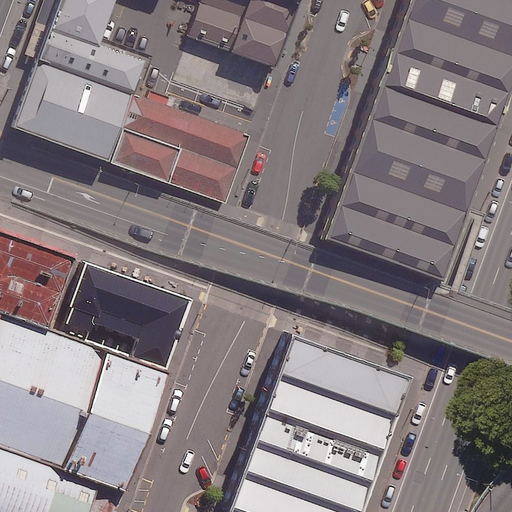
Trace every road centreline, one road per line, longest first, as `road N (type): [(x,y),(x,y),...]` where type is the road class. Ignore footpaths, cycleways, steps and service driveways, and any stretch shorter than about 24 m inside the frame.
road 1 (residential): [(342,0),(304,108),(285,208),(253,304),(203,398),(161,511)]
road 2 (secondary): [(511,341),(0,159)]
road 3 (trunk): [(511,259),(422,511)]
